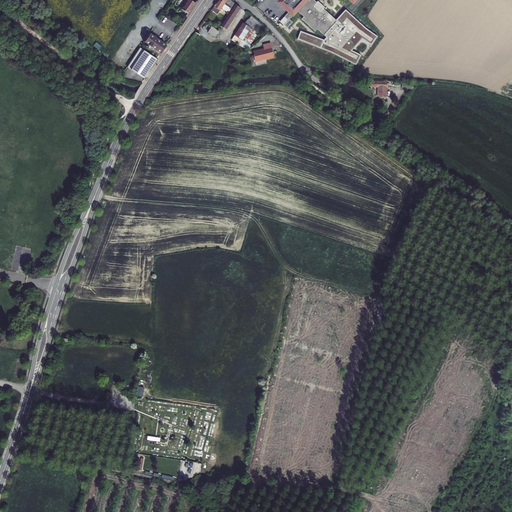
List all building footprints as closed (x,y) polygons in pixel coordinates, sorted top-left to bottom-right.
[(185,0),(179,9),(187,13),(195,2),(192,1),(192,0),(185,0)] [(229,0),(217,0),(214,5),(220,10),(226,2),(231,6),(229,9),(230,10),(229,12),(227,11),(226,13),(225,14),(227,15),(224,19),(222,18),(219,22),(218,23),(220,24),(219,25),(224,29),(240,8),(229,0)] [(290,13),(281,23),(286,26),(299,11),(305,17),(303,20),(316,31),(318,29),(325,35),(338,21),(336,20),(325,10),(322,13),(315,7),(318,4),(313,0),(351,0),(355,3),(358,0),(283,0),(280,3),(288,10),(288,11),(290,13)] [(346,10),(336,20),(338,21),(325,35),(327,37),(324,40),(301,31),(298,40),(330,52),(356,65),(361,55),(351,51),(362,39),(371,45),(377,37),(365,29),(346,10)] [(258,24),(250,17),(247,20),(255,27),(258,24)] [(247,20),(243,24),(248,28),(240,40),(234,36),(231,40),(247,51),(260,31),(255,27),(247,20)] [(240,40),(248,28),(243,24),(242,23),(234,36),(240,40)] [(219,32),(212,27),(208,33),(215,38),(219,32)] [(159,53),(165,46),(149,33),(143,41),(147,44),(146,45),(145,46),(143,47),(143,48),(143,50),(142,51),(144,53),(145,52),(146,52),(147,52),(148,52),(149,51),(150,50),(150,49),(149,48),(149,47),(150,46),(159,53)] [(275,57),(272,43),(264,45),(265,49),(254,51),(257,61),(275,57)] [(126,66),(143,77),(154,60),(144,53),(142,51),(138,48),(126,66)]
